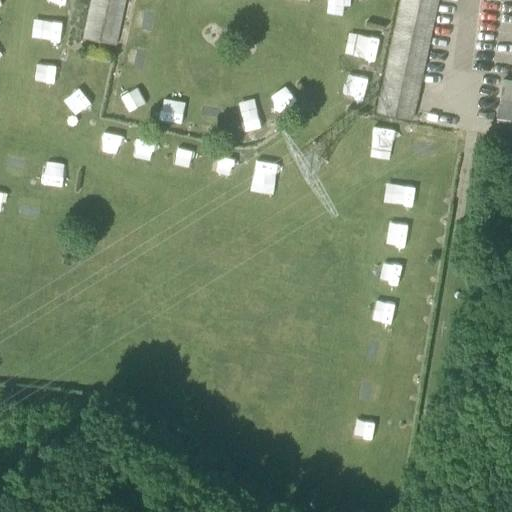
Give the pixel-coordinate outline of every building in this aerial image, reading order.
[(90,0),(83,38),(116,45),(125,0),(90,0)] [(437,0),(400,0),(376,112),(411,120),(437,0)] [(153,32),(157,11),(140,8),(136,28),(153,32)] [(42,21),(39,38),(56,40),(59,23),(42,21)] [(360,34),(355,51),(372,56),(377,38),(360,34)] [(125,69),(143,73),(148,55),(130,50),(125,69)] [(37,62),(34,84),(55,86),(58,64),(37,62)] [(347,96),(365,98),(367,79),(349,77),(347,96)] [(75,113),(93,105),(84,87),(67,96),(75,113)] [(242,105),(251,124),(264,118),(255,98),(242,105)] [(511,102),(499,100),(494,136),(493,141),(511,143),(511,102)] [(367,153),(388,158),(396,129),(374,123),(367,153)] [(114,152),(115,133),(94,132),(93,151),(114,152)] [(410,160),(431,164),(436,137),(415,133),(410,160)] [(130,155),(150,159),(153,141),(133,138),(130,155)] [(190,169),(195,151),(175,145),(170,163),(190,169)] [(4,178),(23,181),(28,149),(9,146),(4,178)] [(411,207),(415,187),(397,182),(392,202),(411,207)] [(404,245),(408,227),(388,222),(384,240),(404,245)] [(360,336),(356,357),(385,362),(389,341),(360,336)] [(372,438),(374,420),(354,418),(352,436),(372,438)]
